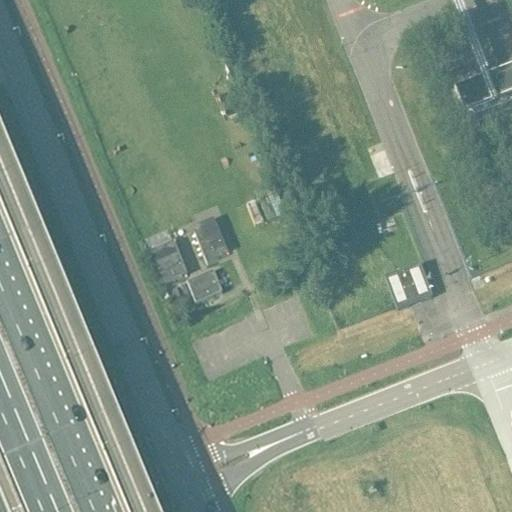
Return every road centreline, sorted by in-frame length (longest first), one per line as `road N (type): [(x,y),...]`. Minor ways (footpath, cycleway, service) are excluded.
road 1 (tertiary): [(182,483),(0,55)]
road 2 (tertiary): [(182,483),(483,369)]
road 3 (motorway): [(91,511),(0,296)]
